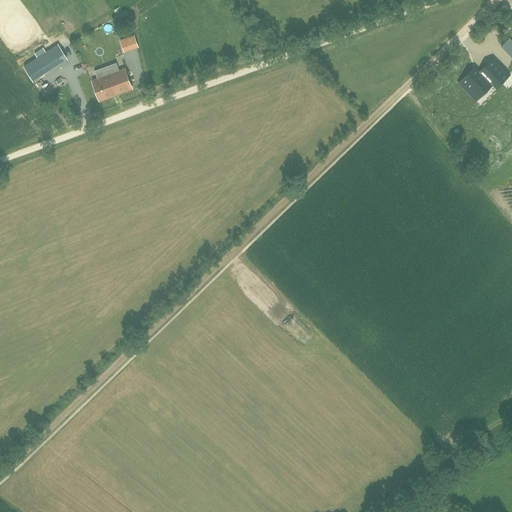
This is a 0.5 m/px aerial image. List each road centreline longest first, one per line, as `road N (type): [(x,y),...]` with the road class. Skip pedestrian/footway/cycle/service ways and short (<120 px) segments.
road 1 (track): [(0,476),(491,0)]
road 2 (track): [(449,0),(0,161)]
road 3 (track): [(511,419),(370,511)]
